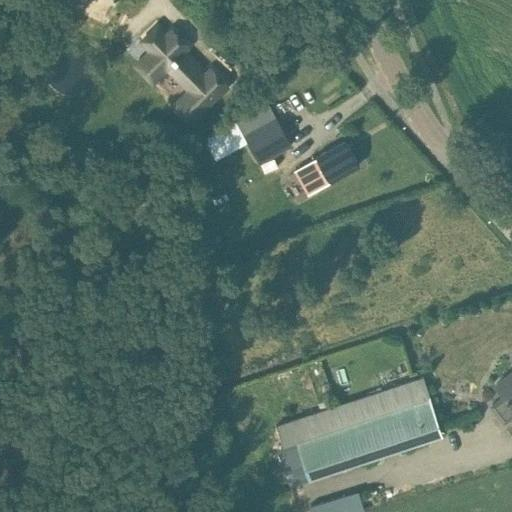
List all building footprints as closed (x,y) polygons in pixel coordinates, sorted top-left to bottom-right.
[(104,8),(107,0),(70,0),(67,8),(83,15),(92,20),(101,24),(108,10),(104,8)] [(157,25),(143,39),(141,41),(187,88),(179,96),(199,115),(228,86),(209,67),(204,72),(183,52),(189,46),(172,28),(166,34),(157,25)] [(293,144),(268,101),(236,120),(261,163),(293,144)] [(359,164),(345,140),(296,168),(311,193),(359,164)] [(511,372),(497,384),(505,395),(491,406),(504,422),(511,415),(511,372)] [(294,476),(305,472),(308,481),(443,436),(424,376),(275,424),(282,446),(284,445),(294,476)] [(354,511),(349,493),(310,505),(312,511),(354,511)]
